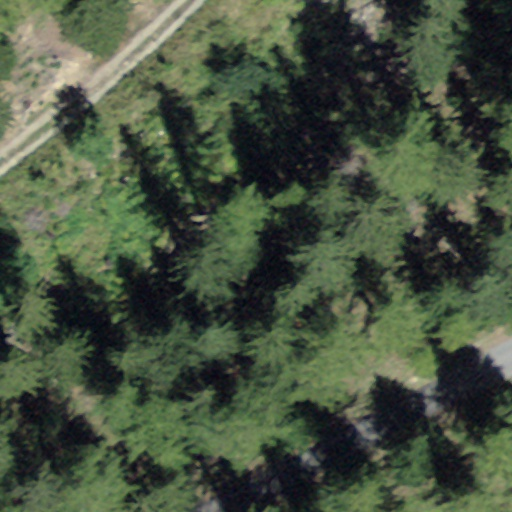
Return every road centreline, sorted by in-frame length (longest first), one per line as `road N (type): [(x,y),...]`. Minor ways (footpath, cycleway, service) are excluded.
road 1 (track): [(220,511),(511,359)]
road 2 (track): [(0,165),(191,0)]
